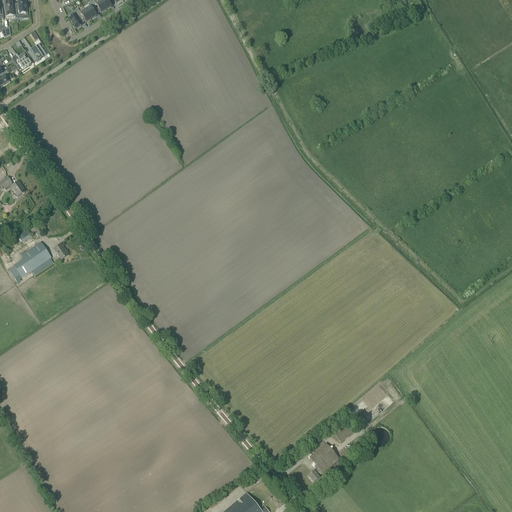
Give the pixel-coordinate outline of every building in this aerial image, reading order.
[(111,7),(107,1),(107,0),(99,0),(100,1),(106,10),(111,7)] [(27,14),(26,10),(27,10),(27,6),(26,6),(25,2),(24,2),(24,1),(19,2),(19,3),(18,3),(19,11),(15,12),(16,20),(22,19),(22,14),(27,14)] [(106,10),(100,1),(95,4),(93,1),(91,3),(94,9),(97,7),(101,13),(106,10)] [(11,3),(4,4),(6,18),(7,18),(7,19),(12,18),(15,18),(14,9),(14,10),(12,10),(11,3)] [(88,5),(83,8),(84,9),(85,11),(91,20),(96,17),(92,10),(94,9),(91,3),(88,5)] [(91,20),(85,11),(84,9),(79,12),(77,9),(74,11),(75,13),(76,13),(79,18),(82,17),(86,23),(91,20)] [(81,26),(77,20),(79,18),(76,13),(75,13),(73,15),(74,17),(69,20),(71,23),(70,23),(73,27),(74,27),(76,30),(81,26)] [(30,55),(29,55),(34,63),(36,61),(37,62),(40,60),(40,59),(41,58),(43,56),(44,56),(45,55),(44,53),(41,48),(40,48),(37,50),(35,47),(32,50),(32,51),(31,52),(32,54),(30,55)] [(11,59),(10,59),(20,73),(22,71),(21,71),(22,71),(28,66),(27,65),(26,64),(28,62),(29,62),(26,56),(20,60),(18,57),(17,56),(11,60),(11,59)] [(0,79),(0,87),(9,81),(6,76),(9,74),(7,71),(6,71),(4,73),(1,74),(2,75),(0,75),(0,79)] [(25,193),(21,187),(18,183),(13,186),(11,184),(7,178),(0,182),(0,187),(2,190),(9,185),(11,188),(15,194),(14,196),(16,198),(17,198),(25,193)] [(23,243),(33,237),(30,230),(19,235),(23,243)] [(34,276),(53,263),(50,259),(51,258),(41,243),(21,256),(23,260),(13,266),(22,278),(31,272),(34,276)] [(68,256),(61,245),(54,250),(61,261),(68,256)] [(346,427),(343,430),(349,437),(352,434),(346,427)] [(323,474),(339,460),(325,444),(309,458),(318,469),(314,472),(308,477),(313,484),(319,479),(317,476),(322,473),(323,474)] [(353,450),(349,445),(345,448),(349,453),(353,450)] [(361,446),(353,454),(357,458),(359,456),(360,457),(363,454),(363,453),(365,450),(361,446)] [(261,511),(246,494),(224,511),(268,511),(265,508),(261,511)]
